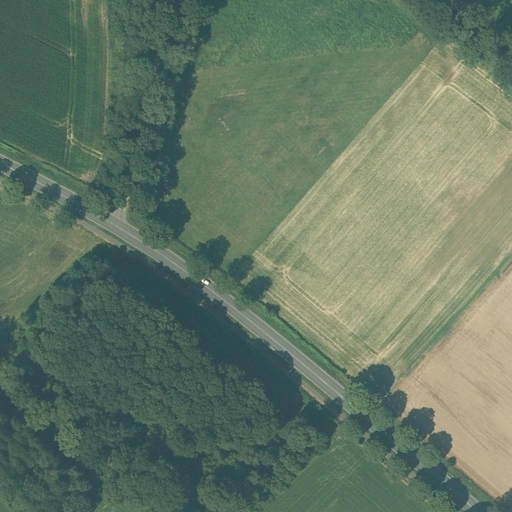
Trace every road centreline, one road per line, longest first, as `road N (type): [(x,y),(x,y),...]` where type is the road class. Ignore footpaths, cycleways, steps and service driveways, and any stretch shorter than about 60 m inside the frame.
road 1 (primary): [(0,160),(216,291),(479,511)]
road 2 (track): [(176,0),(136,128),(120,227)]
